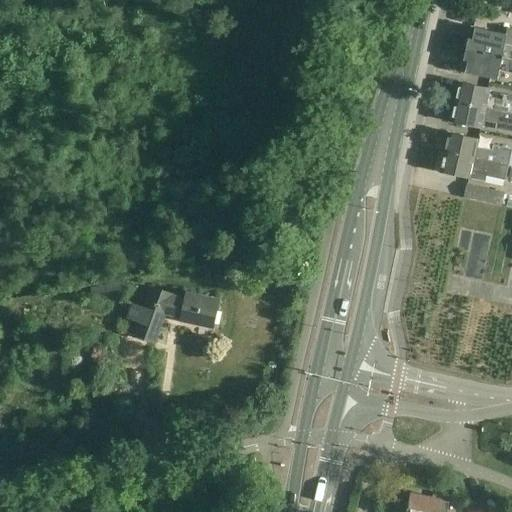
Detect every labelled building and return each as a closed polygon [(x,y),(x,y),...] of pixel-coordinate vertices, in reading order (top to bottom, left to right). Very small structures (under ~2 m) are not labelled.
[(472,50),(503,57),(511,59),(511,29),(508,29),(507,35),(477,29),(473,45),(468,44),(467,49),(472,50)] [(511,59),(503,57),(472,50),(467,49),(463,66),(468,67),(467,74),(498,81),(499,74),(511,77),(511,59)] [(465,84),(461,102),(511,113),(511,97),(504,95),(503,101),(488,97),(490,90),(465,84)] [(511,113),(461,102),(456,123),(481,129),(482,121),(497,125),(496,130),(511,134),(511,113)] [(449,154),(509,168),(511,154),(511,149),(494,145),(492,152),(476,148),(478,140),(454,134),(449,154)] [(506,181),(509,168),(449,154),(445,174),(485,183),(486,177),(506,181)] [(502,206),(505,193),(466,185),(464,198),(502,206)] [(219,301),(187,294),(186,300),(172,297),(172,295),(153,288),(146,310),(133,305),(128,319),(124,332),(155,343),(165,314),(182,318),(181,322),(213,329),(219,301)] [(443,501),(411,494),(407,511),(446,511),(441,511),(443,501)] [(483,511),(481,502),(469,505),(468,505),(469,511),(483,511)]
